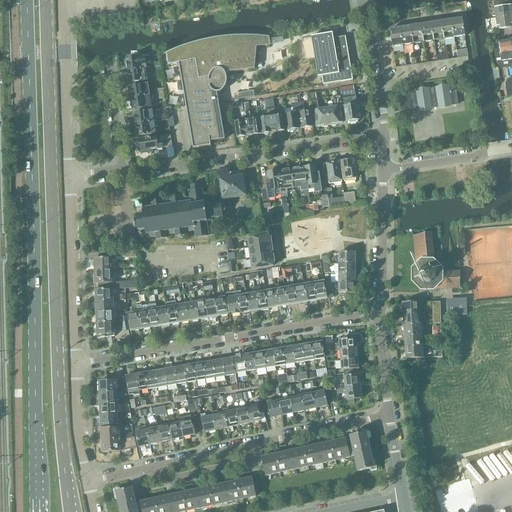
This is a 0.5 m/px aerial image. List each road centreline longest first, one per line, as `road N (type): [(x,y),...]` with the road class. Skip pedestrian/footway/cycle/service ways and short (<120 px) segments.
road 1 (primary): [(69,511),(58,407),(45,0)]
road 2 (primary): [(26,0),(39,511)]
road 3 (residential): [(74,364),(378,312)]
road 4 (residential): [(131,170),(384,134)]
road 5 (residential): [(74,364),(68,177)]
road 6 (residential): [(68,177),(62,0)]
road 7 (unclassified): [(378,312),(382,170)]
road 8 (residential): [(389,414),(251,445)]
